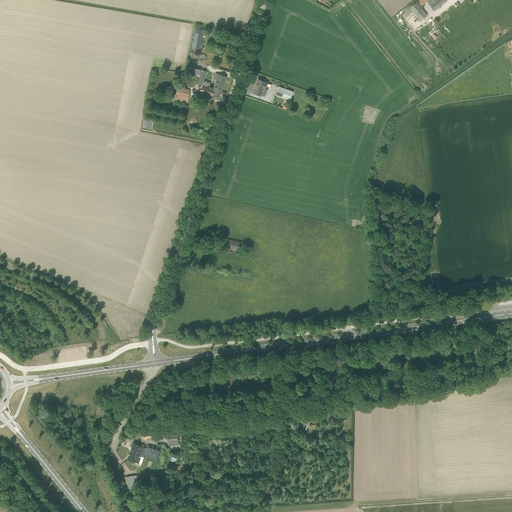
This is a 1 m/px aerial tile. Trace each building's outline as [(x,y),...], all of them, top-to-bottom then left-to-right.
[(429,0),(427,2),(434,10),(446,0),(429,0)] [(427,15),(416,2),(410,7),(420,21),(427,15)] [(192,48),(200,50),(201,43),(204,31),(195,29),(192,48)] [(197,83),(202,85),(203,81),(207,71),(202,70),(197,83)] [(219,98),(226,77),(215,73),(214,79),(216,80),(213,89),(213,90),(202,87),(200,93),(207,95),(207,94),(211,95),(219,98)] [(258,79),(253,92),(261,95),(263,88),(265,89),(267,83),(258,79)] [(292,91),(278,86),(275,95),(289,100),(292,91)] [(177,88),(176,96),(175,100),(187,103),(190,90),(177,88)] [(222,247),(237,250),(238,242),(224,239),(222,247)] [(201,423),(186,425),(187,431),(201,429),(201,423)] [(167,435),(168,443),(179,442),(177,433),(167,435)] [(144,457),(146,450),(144,449),(144,447),(133,443),(127,459),(135,462),(135,461),(139,463),(141,458),(139,457),(139,456),(141,456),(144,457)]
